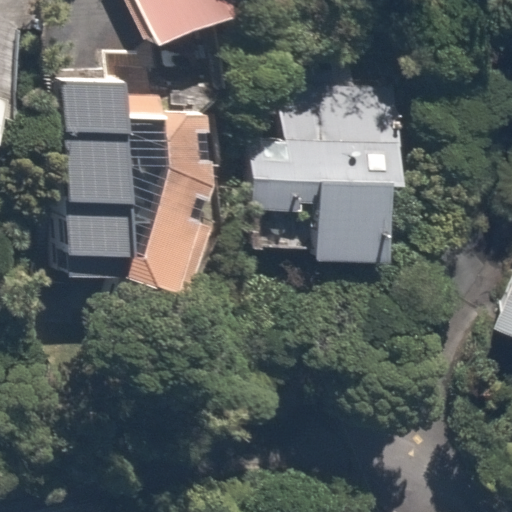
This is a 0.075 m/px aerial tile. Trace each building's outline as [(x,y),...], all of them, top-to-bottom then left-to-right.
[(238,0),(134,0),(154,46),(242,9),(238,0)] [(396,79),(282,76),(281,131),(247,130),(244,213),(310,215),(309,259),(390,262),(396,79)] [(50,275),(110,276),(111,255),(119,255),(121,203),(132,203),(135,81),(55,79),(54,127),(65,127),(64,198),(52,198),(50,275)] [(0,100),(0,138),(11,103),(0,100)] [(511,273),(493,308),(511,318),(511,273)]
